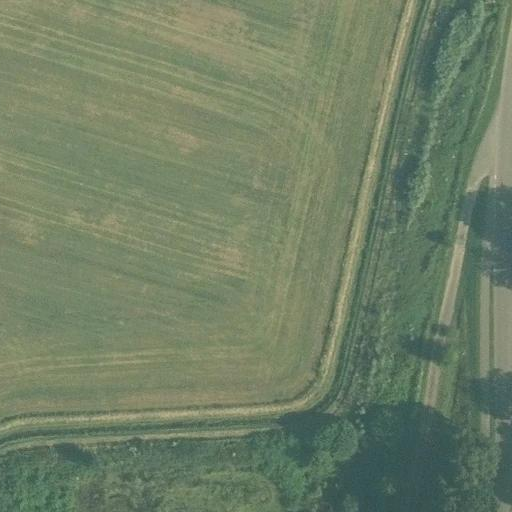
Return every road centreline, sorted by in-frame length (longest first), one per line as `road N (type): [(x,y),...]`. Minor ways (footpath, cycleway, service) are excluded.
road 1 (unclassified): [(506,511),(511,110)]
road 2 (track): [(509,132),(484,151),(470,193),(405,511)]
